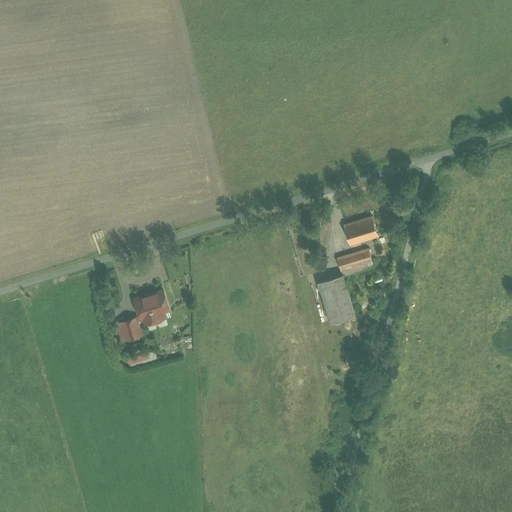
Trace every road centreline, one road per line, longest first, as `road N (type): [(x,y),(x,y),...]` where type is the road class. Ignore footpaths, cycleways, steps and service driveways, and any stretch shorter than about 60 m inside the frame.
road 1 (unclassified): [(0,293),(511,133)]
road 2 (track): [(430,158),(343,511)]
